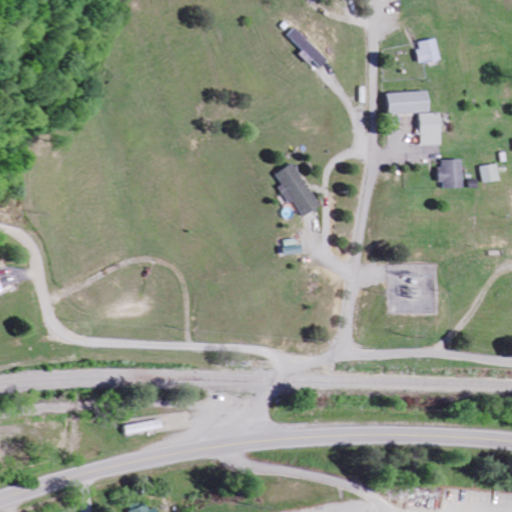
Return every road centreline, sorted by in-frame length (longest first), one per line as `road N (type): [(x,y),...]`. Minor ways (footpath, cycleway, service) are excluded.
road 1 (primary): [(0,500),(90,472),(245,442),(511,440)]
road 2 (residential): [(250,413),(286,373),(332,353),(344,336),(370,172),(367,0)]
road 3 (residential): [(0,415),(216,403),(250,413)]
road 4 (residential): [(339,346),(511,358)]
